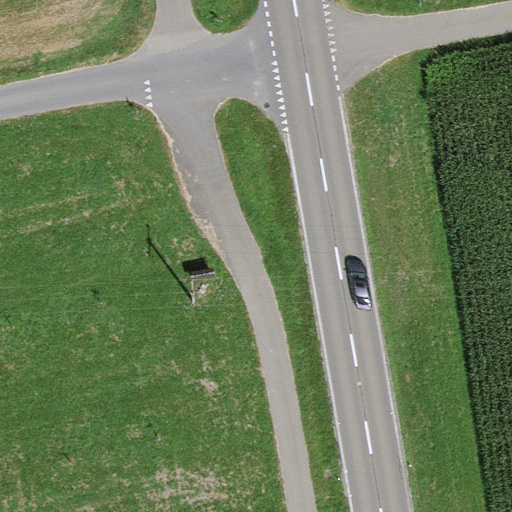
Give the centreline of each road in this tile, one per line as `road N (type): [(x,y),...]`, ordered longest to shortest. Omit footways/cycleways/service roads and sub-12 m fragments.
road 1 (track): [(304,511),(258,274),(210,185),(172,66),(173,0)]
road 2 (secondary): [(381,511),(302,50)]
road 3 (unclassified): [(0,103),(172,66),(302,50)]
road 4 (unclassified): [(302,50),(511,14)]
